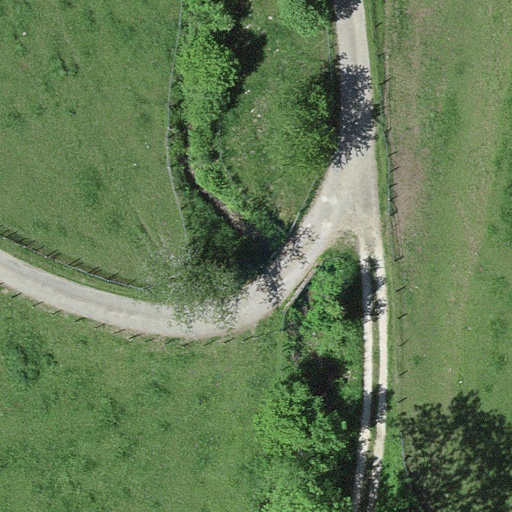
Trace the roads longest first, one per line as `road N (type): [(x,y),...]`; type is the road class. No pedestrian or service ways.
road 1 (unclassified): [(0,266),(142,316),(209,318),(255,299),(324,219),(349,161),(358,104),(347,0)]
road 2 (track): [(349,161),(373,291),(376,405),(359,511)]
